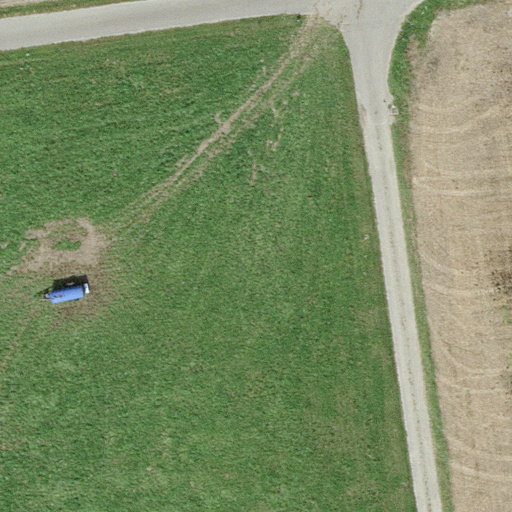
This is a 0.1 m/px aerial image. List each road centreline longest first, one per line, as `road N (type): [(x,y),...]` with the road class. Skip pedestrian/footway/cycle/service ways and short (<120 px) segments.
road 1 (track): [(365,0),(434,511)]
road 2 (track): [(0,52),(371,0)]
